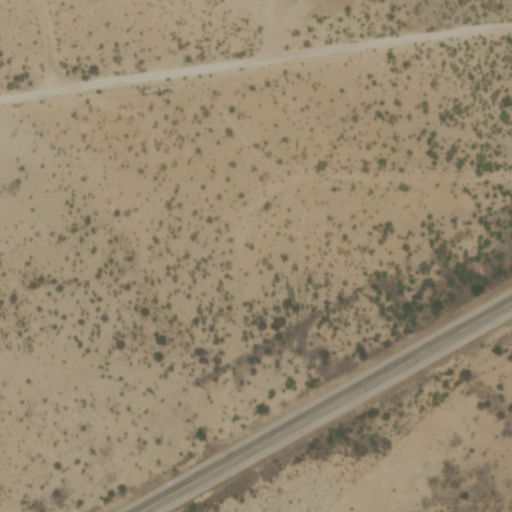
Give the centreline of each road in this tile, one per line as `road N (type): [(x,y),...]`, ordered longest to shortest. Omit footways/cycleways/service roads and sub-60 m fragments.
road 1 (residential): [(511,22),(0,93)]
road 2 (trunk): [(511,300),(136,511)]
